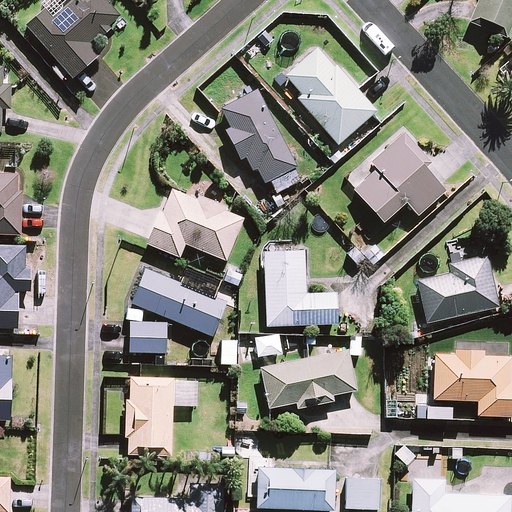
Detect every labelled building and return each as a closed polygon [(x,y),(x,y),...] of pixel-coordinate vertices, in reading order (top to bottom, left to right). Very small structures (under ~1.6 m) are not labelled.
[(45,14),(26,29),(73,83),(100,59),(90,47),(100,39),(103,43),(113,34),(110,30),(122,20),(104,0),(52,0),(41,10),(45,14)] [(511,0),(480,0),(470,25),(509,41),(511,33),(511,0)] [(317,52),(286,79),(303,99),(298,103),(339,149),(377,115),(338,70),(335,72),(317,52)] [(0,138),(3,139),(4,114),(12,114),(13,89),(4,89),(5,71),(0,70),(0,138)] [(298,171),(257,93),(220,112),(231,133),(226,136),(241,165),(247,162),(254,176),(259,173),(266,187),(270,185),(277,197),(302,184),(296,172),(298,171)] [(377,174),(353,194),(382,229),(407,209),(417,221),(445,198),(425,174),(432,169),(406,138),(372,167),(377,174)] [(18,196),(18,178),(0,177),(0,239),(6,239),(23,240),(24,197),(18,196)] [(228,265),(245,222),(226,215),(227,212),(199,201),(198,204),(171,193),(162,216),(160,216),(147,249),(181,263),(186,249),(228,265)] [(268,211),(256,196),(245,205),(257,220),(268,211)] [(384,255),(374,244),(362,255),(372,266),(384,255)] [(306,254),(262,256),(266,332),(338,329),(337,297),(308,298),(306,254)] [(418,285),(427,327),(500,311),(489,261),(449,269),(451,277),(418,285)] [(15,299),(15,272),(0,271),(0,332),(20,333),(20,299),(15,299)] [(212,341),(227,306),(147,273),(132,308),(212,341)] [(166,358),(167,327),(131,326),(130,357),(166,358)] [(232,348),(207,348),(207,363),(232,363),(232,348)] [(358,396),(349,354),(261,372),(269,414),(297,408),(298,414),(335,406),(334,400),(358,396)] [(455,359),(436,358),(434,404),(478,406),(477,421),(511,422),(511,385),(511,386),(511,372),(511,361),(498,361),(486,360),(486,356),(455,354),(455,359)] [(0,424),(10,425),(11,360),(0,359),(0,424)] [(407,363),(389,363),(389,379),(407,379),(407,363)] [(129,443),(128,457),(172,458),(174,381),(142,380),(131,380),(130,404),(126,404),(125,443),(129,443)] [(256,511),(270,511),(334,511),(336,474),(258,471),(256,511)] [(0,511),(10,511),(11,482),(0,481),(0,511)] [(413,511),(510,511),(511,499),(446,497),(447,483),(414,482),(413,511)] [(364,511),(366,484),(348,483),(346,511),(364,511)] [(364,511),(380,511),(381,484),(366,484),(364,511)] [(225,511),(226,488),(190,487),(189,503),(133,501),(132,511),(225,511)]
